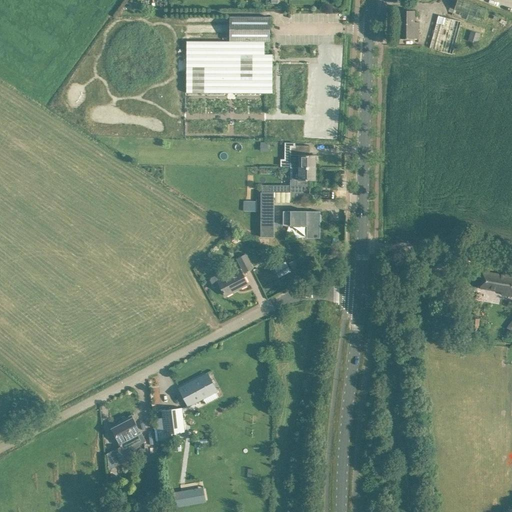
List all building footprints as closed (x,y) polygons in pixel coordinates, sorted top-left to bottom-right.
[(456,0),(451,16),(481,26),(487,8),(464,0),(456,0)] [(398,10),(398,38),(418,39),(418,29),(418,23),(414,22),(414,10),(398,10)] [(461,21),(438,15),(429,48),(452,54),(461,21)] [(187,52),(178,52),(178,68),(187,68),(186,92),(272,93),(273,54),(265,54),(265,41),(269,41),(270,17),(230,16),(229,41),(187,41),(187,52)] [(471,30),(467,41),(477,44),(480,33),(471,30)] [(312,72),(323,72),(322,122),(331,122),(333,51),(334,51),(335,43),(321,42),(321,50),(313,50),(312,72)] [(291,155),(291,160),(291,166),(298,166),(315,167),(315,155),(309,155),(309,145),(296,145),(296,147),(291,147),(291,155)] [(307,180),(315,180),(315,167),(298,166),(291,166),(290,193),(290,199),(302,199),(302,186),(307,186),(307,180)] [(274,237),(274,202),(274,193),(261,193),(261,237),(274,237)] [(274,193),(274,202),(290,203),(290,199),(290,193),(274,193)] [(320,211),(283,211),(283,225),(307,225),(307,238),(320,238),(320,211)] [(280,268),(293,263),(288,252),(276,257),(280,268)] [(237,259),(244,272),(252,268),(245,254),(237,259)] [(214,286),(219,284),(225,296),(233,292),(232,290),(237,288),(238,289),(248,284),(240,270),(227,276),(225,272),(222,271),(211,277),(211,280),(214,286)] [(504,275),(483,271),(480,287),(502,291),(501,294),(511,295),(511,273),(505,273),(504,275)] [(472,318),(471,327),(472,327),(472,332),(477,332),(477,328),(478,328),(479,318),(472,318)] [(208,373),(179,389),(188,406),(202,398),(205,404),(218,397),(215,391),(217,390),(208,373)] [(161,410),(163,422),(154,423),(156,442),(164,441),(164,434),(185,431),(182,408),(161,410)] [(111,426),(111,427),(121,446),(106,453),(107,456),(105,457),(105,460),(110,469),(129,459),(125,450),(144,440),(131,416),(124,420),(125,422),(112,428),(111,426)] [(161,491),(158,464),(147,465),(150,492),(161,491)]
